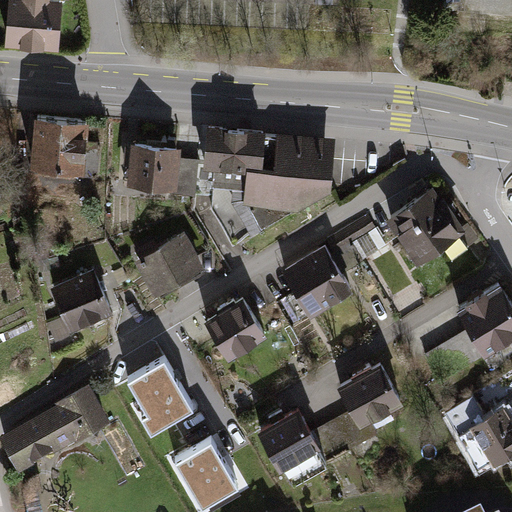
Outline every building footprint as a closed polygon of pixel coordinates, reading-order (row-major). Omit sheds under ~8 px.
[(60,0),(7,0),(5,36),(56,41),(60,0)] [(87,118),(38,114),(35,162),(84,166),(87,118)] [(331,137),(207,128),(201,190),(213,191),(211,206),(233,241),(328,182),(331,137)] [(136,140),(132,180),(174,183),(178,144),(136,140)] [(432,184),(391,210),(419,252),(459,226),(432,184)] [(368,214),(333,235),(350,263),(363,256),(353,239),(375,226),(368,214)] [(138,257),(157,287),(201,259),(182,229),(138,257)] [(324,242),(284,266),(308,305),(348,280),(324,242)] [(94,268),(52,286),(69,327),(111,310),(94,268)] [(511,301),(498,279),(459,303),(472,324),(427,353),(440,375),(511,330),(511,301)] [(243,294),(205,316),(228,355),(266,333),(243,294)] [(164,363),(130,381),(156,428),(189,409),(164,363)] [(385,363),(349,385),(371,421),(407,399),(385,363)] [(90,386),(5,433),(21,463),(107,415),(90,386)] [(471,426),(465,430),(485,463),(511,446),(511,417),(503,403),(486,413),(473,393),(457,403),(471,426)] [(268,424),(294,476),(372,438),(356,406),(316,425),(306,406),(268,424)] [(211,443),(177,462),(203,507),(237,488),(211,443)]
